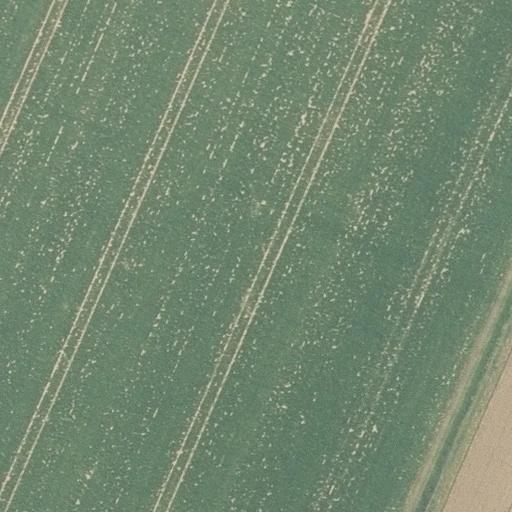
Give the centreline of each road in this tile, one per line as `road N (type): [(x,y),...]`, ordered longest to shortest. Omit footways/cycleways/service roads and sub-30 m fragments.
road 1 (track): [(406,511),(511,270)]
road 2 (track): [(511,333),(434,511)]
